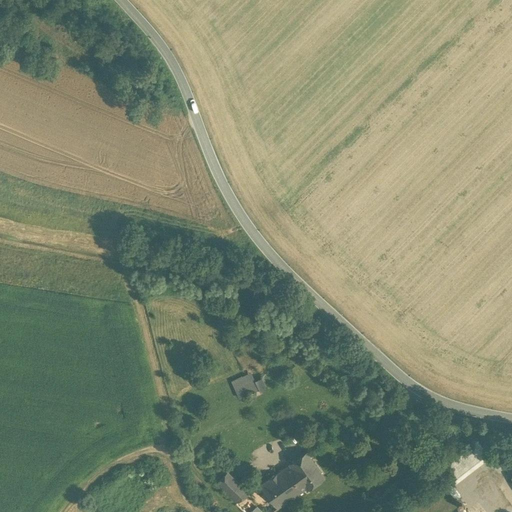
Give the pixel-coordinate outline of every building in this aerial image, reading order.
[(255,380),(236,389),(240,397),(259,389),(255,380)] [(477,437),(438,467),(449,481),(488,451),(477,437)] [(325,476),(307,450),(289,463),(290,464),(284,467),(301,491),(306,488),(307,489),(325,476)] [(284,467),(249,492),(240,483),(228,495),(245,511),(271,511),(301,491),(284,467)] [(227,471),(216,483),(222,489),(234,477),(227,471)] [(234,477),(222,489),(228,495),(240,483),(234,477)]
